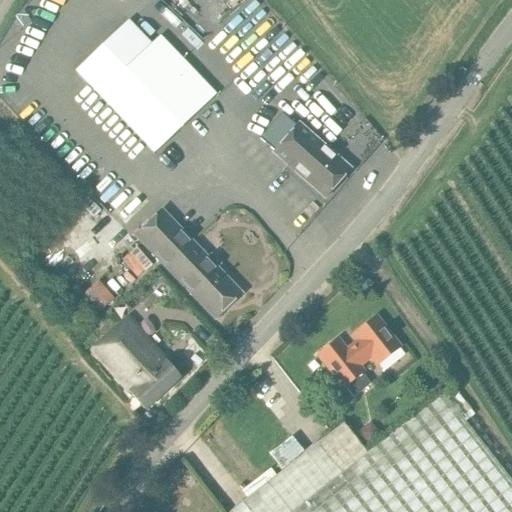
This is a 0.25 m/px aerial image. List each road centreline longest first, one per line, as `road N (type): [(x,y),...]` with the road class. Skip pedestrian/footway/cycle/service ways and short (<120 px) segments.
road 1 (unclassified): [(110,511),(139,464),(355,240),(511,26)]
road 2 (track): [(355,240),(511,468)]
